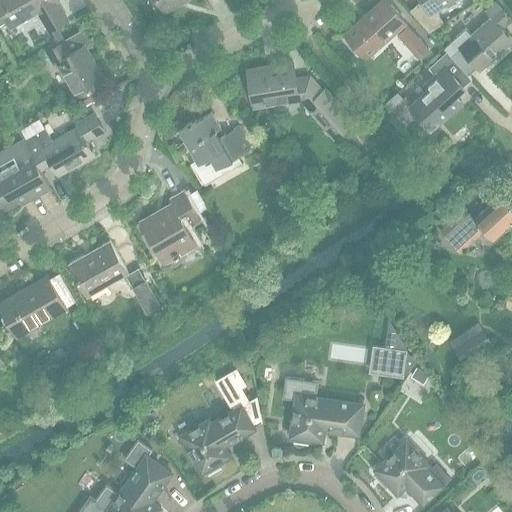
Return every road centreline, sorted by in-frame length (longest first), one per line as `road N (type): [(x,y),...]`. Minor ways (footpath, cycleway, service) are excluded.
road 1 (residential): [(0,260),(119,187),(157,73)]
road 2 (residential): [(157,73),(305,0)]
road 3 (residential): [(215,511),(291,476),(320,482),(355,511)]
